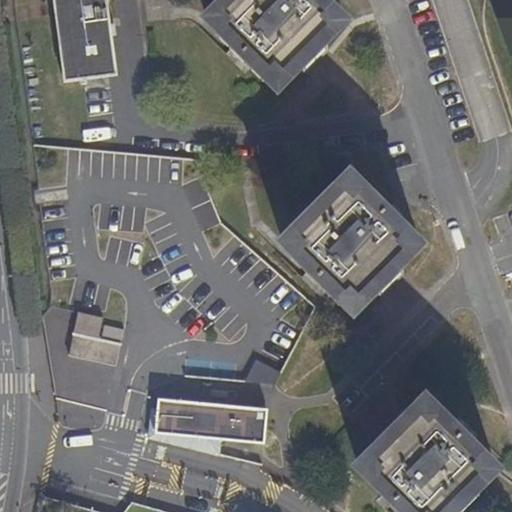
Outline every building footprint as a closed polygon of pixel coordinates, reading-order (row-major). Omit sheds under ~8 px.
[(53,0),(63,73),(111,68),(107,28),(111,28),(110,18),(106,19),(103,0),(53,0)] [(258,83),(263,77),(276,89),(343,22),(330,10),(336,4),(331,0),(222,0),(204,18),(217,31),(211,36),(258,83)] [(357,200),(347,190),(328,210),(324,207),(311,220),(315,223),(296,242),(306,252),(303,255),(336,288),(340,284),(352,296),(371,277),(375,281),(386,270),(382,265),(401,244),(389,232),(393,228),(361,196),(357,200)] [(124,364),(126,341),(104,339),(106,315),(78,312),(73,359),(124,364)] [(254,363),(252,381),(279,385),(282,367),(254,363)] [(274,446),(277,409),(156,398),(152,444),(249,453),(250,444),(274,446)] [(455,490),(475,468),(463,457),(466,453),(435,421),(431,424),(421,415),(402,433),(398,430),(385,443),(388,447),(370,466),(381,476),(377,481),(410,511),(414,509),(417,511),(433,511),(445,500),(449,505),(459,494),(455,490)]
